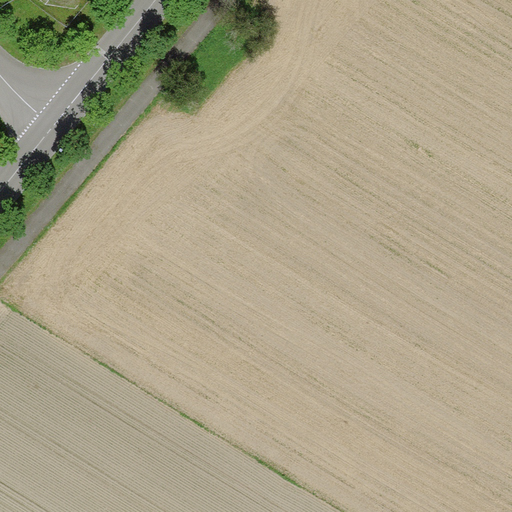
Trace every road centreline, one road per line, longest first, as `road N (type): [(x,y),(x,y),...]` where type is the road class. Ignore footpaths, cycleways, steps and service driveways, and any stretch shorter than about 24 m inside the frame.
road 1 (track): [(0,269),(224,0)]
road 2 (unclassified): [(152,0),(0,193)]
